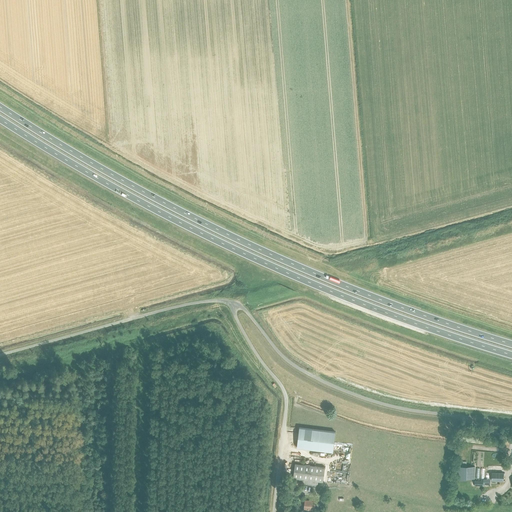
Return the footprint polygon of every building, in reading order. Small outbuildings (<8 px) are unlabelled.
[(297,448),(333,452),(335,432),(299,427),(297,448)] [(467,482),(467,478),(474,479),(474,467),(466,466),(466,461),(461,461),(461,466),(456,466),(455,478),(460,478),(459,481),(467,482)] [(325,467),(295,463),(293,478),(298,479),(297,486),(302,487),(302,485),(317,487),(318,481),(323,482),(325,467)] [(477,477),(486,477),(485,467),(477,467),(477,477)] [(491,481),(503,481),(504,473),(492,473),(491,481)] [(304,509),(314,510),(315,501),(305,500),(304,509)]
